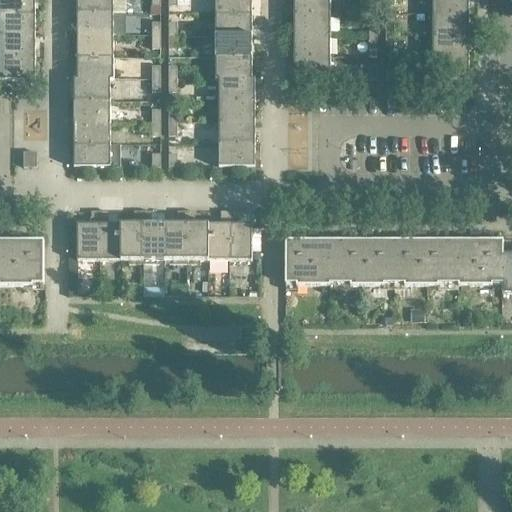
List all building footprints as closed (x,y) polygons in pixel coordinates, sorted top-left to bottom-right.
[(0,0),(0,16),(35,16),(35,1),(35,0),(0,0)] [(114,16),(113,0),(77,0),(77,16),(114,16)] [(161,8),(160,0),(151,0),(152,8),(161,8)] [(177,8),(177,0),(168,0),(169,8),(177,8)] [(252,16),(252,1),(252,0),(215,0),(215,16),(252,16)] [(330,16),(330,0),(293,0),(294,16),(330,16)] [(377,8),(377,0),(368,0),(369,8),(377,8)] [(394,8),(393,0),(385,0),(385,8),(394,8)] [(469,16),(469,1),(468,0),(432,0),(432,16),(469,16)] [(0,37),(35,38),(35,16),(0,16),(0,37)] [(114,38),(114,16),(77,16),(77,38),(114,38)] [(252,38),(252,16),(215,16),(215,38),(252,38)] [(330,38),(330,16),(294,16),(294,38),(330,38)] [(469,38),(469,16),(432,16),(432,38),(469,38)] [(177,38),(177,24),(169,24),(169,38),(177,38)] [(161,38),(161,25),(152,25),(152,38),(161,38)] [(377,38),(377,25),(369,25),(369,38),(377,38)] [(394,38),(394,25),(385,25),(385,38),(394,38)] [(0,59),(35,60),(35,44),(35,38),(0,37),(0,59)] [(114,60),(114,38),(77,38),(77,60),(114,60)] [(161,51),(161,38),(152,38),(152,51),(161,51)] [(177,51),(177,38),(169,38),(169,51),(177,51)] [(252,60),(252,44),(252,38),(215,38),(215,60),(252,60)] [(330,60),(330,38),(294,38),(294,60),(330,60)] [(377,51),(377,38),(369,38),(369,51),(377,51)] [(394,51),(394,38),(385,38),(385,51),(394,51)] [(469,60),(469,44),(469,38),(432,38),(432,60),(469,60)] [(0,82),(35,82),(35,60),(0,59),(0,82)] [(114,82),(114,60),(77,60),(77,81),(80,81),(80,82),(110,82),(114,82)] [(252,81),(252,60),(215,60),(215,82),(219,82),(219,81),(249,81),(252,81)] [(330,82),(330,60),(294,60),(294,82),(330,82)] [(469,82),(469,60),(432,60),(432,82),(469,82)] [(161,82),(161,68),(152,68),(152,82),(161,82)] [(177,82),(177,68),(169,68),(169,82),(177,82)] [(377,82),(377,69),(369,69),(369,82),(377,82)] [(394,82),(394,69),(385,69),(385,82),(394,82)] [(110,104),(110,82),(80,82),(80,81),(77,81),(74,81),(74,104),(110,104)] [(255,104),(255,88),(255,81),(252,81),(249,81),(219,81),(219,82),(219,104),(255,104)] [(161,95),(161,82),(152,82),(152,95),(161,95)] [(177,95),(177,82),(169,82),(169,95),(177,95)] [(110,125),(110,104),(74,104),(74,125),(110,125)] [(255,125),(255,104),(219,104),(219,125),(255,125)] [(161,125),(161,112),(152,112),(152,125),(161,125)] [(177,125),(177,112),(169,112),(169,125),(177,125)] [(110,147),(110,125),(74,125),(74,147),(110,147)] [(161,139),(161,125),(152,125),(152,139),(161,139)] [(177,139),(177,125),(169,125),(169,139),(177,139)] [(255,147),(255,131),(255,125),(219,125),(219,147),(255,147)] [(110,170),(110,147),(74,147),(74,170),(110,170)] [(255,170),(255,147),(219,147),(219,170),(255,170)] [(37,170),(37,154),(24,154),(24,169),(37,170)] [(161,170),(161,156),(152,156),(152,170),(161,170)] [(177,170),(177,156),(169,156),(169,170),(177,170)] [(100,227),(100,213),(91,213),(91,227),(100,227)] [(108,227),(108,213),(100,213),(100,227),(108,227)] [(143,227),(143,213),(134,213),(134,227),(143,227)] [(152,227),(152,213),(143,213),(143,227),(152,227)] [(186,227),(186,213),(178,213),(178,227),(186,227)] [(195,227),(195,213),(186,213),(186,227),(195,227)] [(229,227),(229,213),(221,213),(221,227),(229,227)] [(238,227),(238,213),(229,213),(229,227),(238,227)] [(100,227),(91,227),(77,227),(77,263),(100,263),(100,227)] [(121,227),(108,227),(100,227),(100,263),(121,263),(121,227)] [(143,227),(134,227),(121,227),(121,263),(129,263),(129,267),(143,267),(143,227)] [(165,227),(152,227),(143,227),(143,267),(157,267),(157,263),(165,263),(165,227)] [(186,227),(178,227),(165,227),(165,263),(172,263),(172,267),(186,267),(186,227)] [(208,227),(195,227),(186,227),(186,267),(201,267),(201,263),(208,263),(208,227)] [(229,227),(221,227),(208,227),(208,263),(229,263),(229,227)] [(252,227),(238,227),(229,227),(229,263),(252,263),(252,227)] [(44,286),(44,242),(21,242),(21,235),(11,235),(11,242),(0,242),(0,288),(33,288),(33,286),(44,286)] [(340,286),(340,242),(318,242),(318,235),(308,235),(308,242),(285,242),(285,286),(296,286),(296,288),(330,288),(330,286),(340,286)] [(394,286),(394,242),(372,242),(372,235),(362,235),(362,242),(340,242),(340,286),(350,286),(350,288),(384,288),(384,286),(394,286)] [(448,286),(448,242),(426,242),(426,235),(416,235),(416,242),(394,242),(394,286),(404,286),(404,288),(438,288),(438,286),(448,286)] [(502,286),(502,242),(480,242),(480,235),(470,235),(470,242),(448,242),(448,286),(458,286),(458,288),(493,288),(492,286),(502,286)] [(511,255),(511,242),(502,242),(502,286),(502,296),(511,295),(511,255)]
